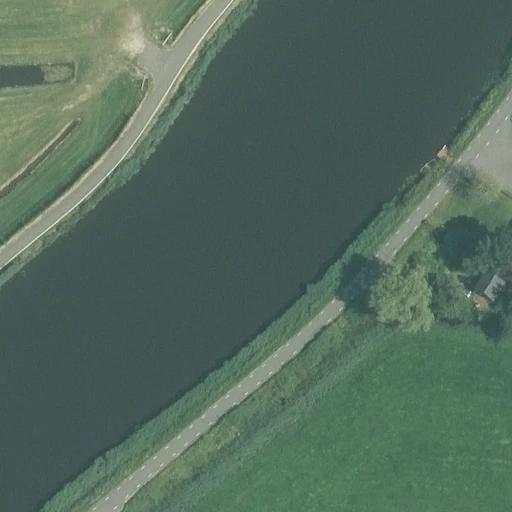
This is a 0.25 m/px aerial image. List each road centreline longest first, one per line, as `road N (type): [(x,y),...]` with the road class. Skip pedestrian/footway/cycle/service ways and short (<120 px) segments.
road 1 (unclassified): [(100,511),(360,288),(511,103)]
road 2 (unclassified): [(0,263),(83,193),(227,0)]
